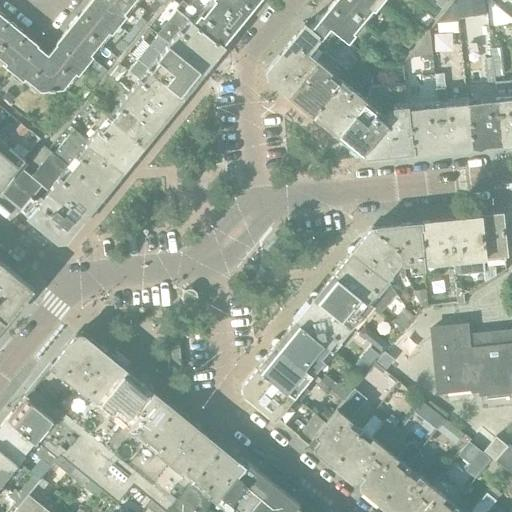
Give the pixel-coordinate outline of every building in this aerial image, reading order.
[(134,3),(130,0),(92,0),(90,2),(119,25),(126,18),(124,16),(134,3)] [(155,12),(161,4),(157,0),(154,0),(149,7),(155,12)] [(181,13),(188,5),(182,0),(175,9),(181,13)] [(221,45),(241,20),(216,0),(213,0),(207,7),(209,10),(197,25),(221,45)] [(216,0),(241,20),(257,0),(216,0)] [(380,3),(375,0),(334,0),(320,17),(328,25),(348,42),(355,34),(352,32),(370,9),(373,12),(380,3)] [(441,8),(447,0),(437,0),(435,3),(441,8)] [(486,15),(483,0),(457,0),(455,3),(455,5),(458,19),(486,15)] [(119,25),(90,2),(78,18),(77,17),(73,22),(101,45),(110,33),(112,34),(119,25)] [(458,19),(455,5),(452,2),(435,23),(458,21),(458,19)] [(183,95),(222,47),(223,46),(221,45),(197,25),(191,21),(182,31),(180,30),(187,21),(170,6),(153,27),(170,40),(167,44),(157,57),(159,59),(151,69),(183,95)] [(426,26),(433,18),(427,13),(420,21),(426,26)] [(501,13),(488,15),(489,28),(503,26),(501,13)] [(0,46),(16,27),(12,23),(11,24),(0,15),(0,46)] [(327,69),(307,52),(328,25),(320,17),(319,16),(309,29),(304,25),(267,70),(268,78),(313,115),(338,84),(327,75),(330,72),(327,69)] [(140,30),(147,22),(141,17),(134,25),(140,30)] [(101,45),(73,22),(68,27),(69,28),(56,44),(58,45),(86,67),(94,57),(92,56),(101,45)] [(14,73),(36,47),(37,46),(21,33),(22,32),(16,27),(0,46),(0,57),(7,64),(6,67),(14,73)] [(371,49),(377,41),(371,36),(365,44),(371,49)] [(408,49),(415,41),(409,36),(402,44),(408,49)] [(121,52),(128,44),(122,40),(116,48),(121,52)] [(86,67),(58,45),(49,56),(48,55),(51,88),(66,87),(77,75),(79,76),(86,67)] [(51,88),(48,55),(47,56),(36,47),(14,73),(23,80),(24,79),(38,90),(51,88)] [(491,49),(492,58),(495,78),(504,77),(501,48),(491,49)] [(495,78),(492,58),(484,59),(487,84),(495,83),(495,78)] [(100,78),(107,70),(101,66),(95,74),(100,78)] [(143,144),(183,95),(151,69),(143,79),(140,77),(116,106),(119,108),(111,119),(143,144)] [(121,77),(113,71),(109,76),(116,82),(121,77)] [(90,91),(100,78),(95,74),(84,87),(90,91)] [(471,146),(466,102),(446,104),(443,74),(434,74),(434,75),(427,77),(428,95),(436,94),(437,105),(407,108),(411,152),(471,146)] [(116,82),(109,76),(104,81),(112,88),(116,82)] [(336,134),(364,100),(352,90),(349,93),(338,84),(313,115),(336,134)] [(411,152),(407,108),(406,95),(388,97),(386,85),(369,87),(368,95),(364,100),(336,134),(364,157),(411,152)] [(207,88),(197,88),(199,120),(209,120),(207,88)] [(15,98),(7,91),(2,97),(10,104),(15,98)] [(511,141),(511,97),(466,102),(471,146),(511,141)] [(102,194),(143,144),(111,119),(104,113),(94,124),(98,128),(77,155),(79,157),(71,167),(102,194)] [(81,125),(73,119),(68,125),(76,131),(81,125)] [(21,138),(28,130),(21,124),(15,132),(21,138)] [(14,146),(21,138),(15,132),(8,141),(14,146)] [(0,159),(10,148),(0,139),(0,159)] [(0,189),(24,160),(10,148),(0,159),(0,189)] [(65,240),(102,194),(71,167),(52,152),(32,177),(22,169),(2,194),(22,210),(22,211),(58,240),(65,240)] [(503,243),(500,215),(448,220),(456,296),(457,303),(463,303),(460,271),(462,270),(461,262),(461,259),(469,258),(469,261),(482,260),(482,258),(504,256),(503,243)] [(456,296),(448,220),(371,228),(397,250),(399,263),(403,266),(410,265),(410,270),(423,269),(423,265),(438,264),(437,261),(445,260),(445,263),(446,271),(448,271),(450,296),(456,296)] [(385,280),(399,263),(397,250),(371,228),(334,274),(366,300),(372,293),(375,295),(386,281),(385,280)] [(33,288),(6,267),(0,261),(0,323),(2,321),(5,323),(33,288)] [(495,276),(495,267),(484,268),(485,282),(495,276)] [(366,300),(334,274),(296,320),(328,346),(335,337),(339,340),(359,314),(356,312),(366,300)] [(196,300),(197,297),(197,295),(195,292),(192,290),(188,289),(185,290),(183,293),(181,296),(181,297),(182,301),(184,303),(188,305),(191,305),(194,303),(196,300)] [(412,301),(406,290),(398,295),(405,306),(412,301)] [(428,306),(427,297),(417,298),(418,307),(428,306)] [(408,322),(397,313),(391,320),(402,329),(408,322)] [(328,346),(296,320),(258,366),(291,392),(298,383),(301,385),(323,358),(320,355),(328,346)] [(511,331),(467,336),(465,326),(431,329),(437,393),(478,388),(479,394),(487,393),(488,399),(509,397),(509,391),(511,390),(511,331)] [(388,346),(365,327),(359,334),(373,346),(382,353),(388,346)] [(176,499),(128,459),(170,408),(82,335),(75,336),(25,397),(52,419),(34,440),(28,448),(27,449),(50,468),(54,463),(60,456),(75,468),(88,478),(89,480),(99,487),(118,502),(133,484),(152,500),(167,511),(176,499)] [(179,346),(167,347),(169,371),(181,370),(179,346)] [(374,362),(382,353),(373,346),(368,351),(369,357),(374,362)] [(294,394),(291,392),(258,366),(243,385),(244,392),(277,420),(277,419),(283,424),(295,410),(286,403),(294,394)] [(352,389),(342,381),(336,384),(327,377),(325,375),(321,380),(328,387),(345,400),(352,389)] [(328,387),(321,380),(316,386),(324,392),(328,387)] [(411,393),(400,384),(393,393),(403,401),(411,393)] [(352,407),(360,396),(352,389),(345,400),(352,407)] [(7,419),(0,427),(0,450),(16,464),(17,462),(23,453),(27,449),(28,448),(34,440),(52,419),(25,397),(7,419)] [(218,446),(212,442),(170,408),(128,459),(176,499),(188,485),(218,446)] [(307,444),(326,420),(316,412),(304,427),(297,436),(307,444)] [(331,464),(355,435),(343,425),(345,422),(332,412),(326,420),(307,444),(331,464)] [(381,452),(399,430),(386,419),(368,441),(367,440),(365,443),(355,435),(331,464),(377,502),(401,472),(390,463),(392,460),(381,452)] [(445,420),(437,431),(455,445),(464,435),(445,420)] [(511,453),(506,449),(507,447),(496,437),(484,451),(511,474),(511,453)] [(468,441),(457,455),(470,465),(479,473),(490,459),(468,441)] [(206,511),(215,501),(242,466),(218,446),(188,485),(176,499),(167,511),(165,511),(206,511)] [(0,483),(8,490),(10,487),(11,487),(26,469),(17,462),(16,464),(0,450),(0,483)] [(60,456),(54,463),(69,476),(69,475),(75,468),(60,456)] [(294,511),(297,508),(300,505),(246,462),(242,466),(215,501),(228,511),(227,511),(294,511)] [(75,468),(69,475),(72,478),(71,479),(81,487),(88,478),(75,468)] [(439,499),(427,489),(414,479),(412,482),(401,472),(377,502),(389,511),(447,511),(448,511),(437,502),(439,499)] [(37,511),(49,499),(41,492),(48,484),(41,478),(40,480),(33,474),(21,488),(28,494),(29,495),(15,511),(37,511)] [(89,480),(81,489),(91,497),(99,487),(89,480)] [(20,494),(15,490),(11,493),(17,498),(20,494)] [(51,511),(57,505),(53,502),(60,494),(55,490),(49,499),(37,511),(51,511)] [(17,498),(11,493),(8,497),(14,502),(17,498)] [(498,511),(505,505),(497,498),(496,500),(487,493),(473,510),(475,511),(449,511),(448,511),(447,511),(498,511)] [(165,511),(167,511),(152,500),(146,507),(152,511),(165,511)]
